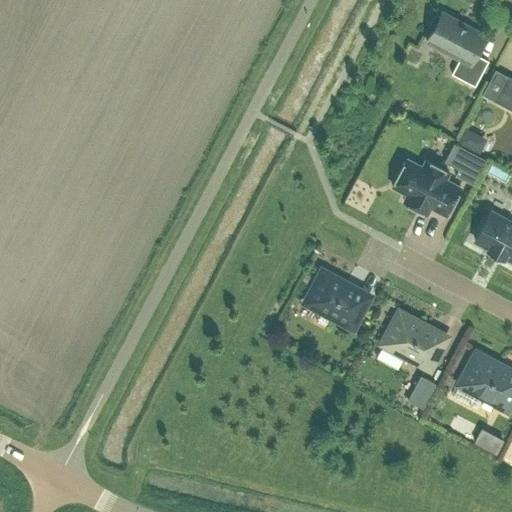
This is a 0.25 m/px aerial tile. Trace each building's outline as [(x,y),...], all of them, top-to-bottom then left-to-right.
[(474,85),(488,59),(475,53),(485,34),(441,11),(440,15),(434,15),(429,23),(432,28),(426,40),(459,57),(451,72),(474,85)] [(511,77),(508,75),(495,100),(511,109),(511,77)] [(462,130),(457,140),(479,150),(483,141),(462,130)] [(472,184),(485,160),(453,143),(444,161),(458,168),(454,175),(472,184)] [(421,165),(407,157),(392,185),(406,193),(403,199),(427,212),(430,206),(445,214),(460,185),(445,178),(448,172),(424,159),(421,165)] [(511,258),(511,222),(489,210),(474,238),(488,246),(487,248),(502,257),(504,254),(511,258)] [(352,326),(369,294),(321,269),(305,301),(352,326)] [(429,367),(446,335),(399,310),(382,342),(429,367)] [(506,408),(511,397),(511,370),(476,351),(459,383),(506,408)] [(435,382),(420,374),(407,398),(422,406),(435,382)] [(497,455),(506,438),(497,433),(488,451),(497,455)]
